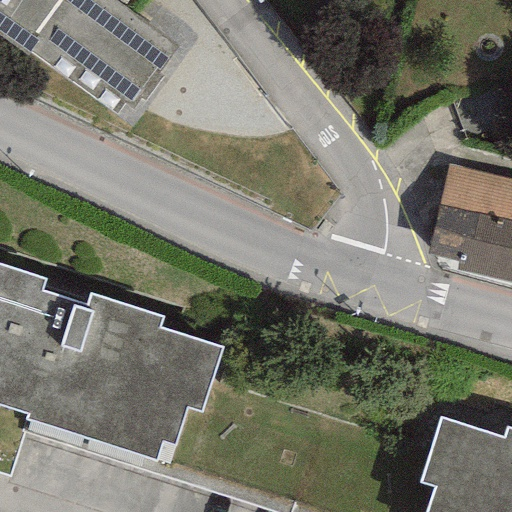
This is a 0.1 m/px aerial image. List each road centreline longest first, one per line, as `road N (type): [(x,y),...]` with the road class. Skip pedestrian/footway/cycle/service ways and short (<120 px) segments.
road 1 (residential): [(374,287),(284,256),(0,121)]
road 2 (residential): [(221,0),(356,173),(377,227),(374,287)]
road 3 (residential): [(511,325),(374,287)]
